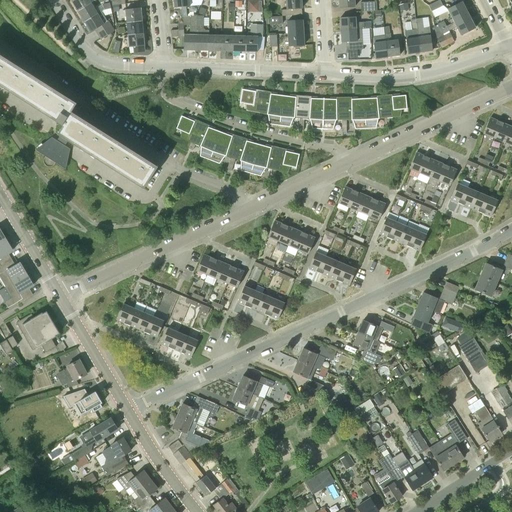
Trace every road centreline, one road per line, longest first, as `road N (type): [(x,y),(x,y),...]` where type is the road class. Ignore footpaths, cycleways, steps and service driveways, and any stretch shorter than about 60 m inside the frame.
road 1 (residential): [(126,409),(511,231)]
road 2 (residential): [(359,160),(352,147),(297,143),(218,121),(166,91),(161,68)]
road 3 (residential): [(60,298),(243,213)]
road 4 (residential): [(504,48),(428,75),(319,78)]
road 5 (residential): [(359,160),(511,92)]
road 6 (residential): [(319,78),(161,68)]
road 7 (residential): [(161,68),(96,56),(51,0)]
road 8 (tertiary): [(126,409),(60,298)]
road 9 (residential): [(243,213),(359,160)]
road 10 (tertiary): [(193,511),(126,409)]
